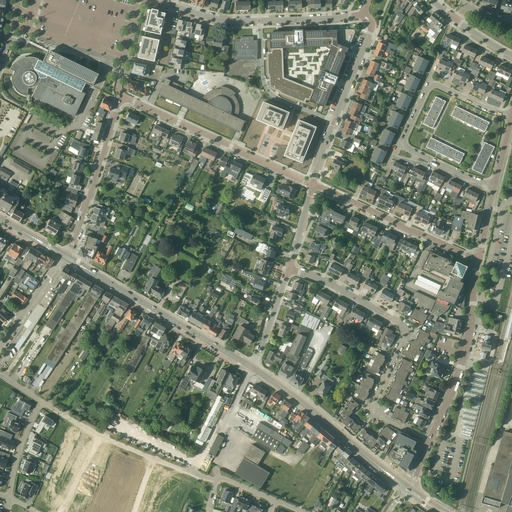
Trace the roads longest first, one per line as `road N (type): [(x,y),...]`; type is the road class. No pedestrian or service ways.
road 1 (residential): [(431,439),(386,418),(376,403),(404,335),(401,323),(289,268)]
road 2 (residential): [(494,184),(406,147),(404,137),(430,85),(511,116)]
road 3 (secondary): [(251,367),(64,256)]
road 4 (residential): [(121,100),(313,185)]
road 5 (secondary): [(405,487),(251,367)]
road 6 (unclassified): [(431,439),(461,367),(479,259)]
road 7 (residential): [(479,259),(313,185)]
road 8 (residential): [(64,256),(121,100)]
road 9 (residential): [(334,120),(269,92),(259,21)]
road 10 (unknown): [(296,398),(318,349),(315,336),(284,389)]
road 11 (residential): [(101,436),(216,481)]
